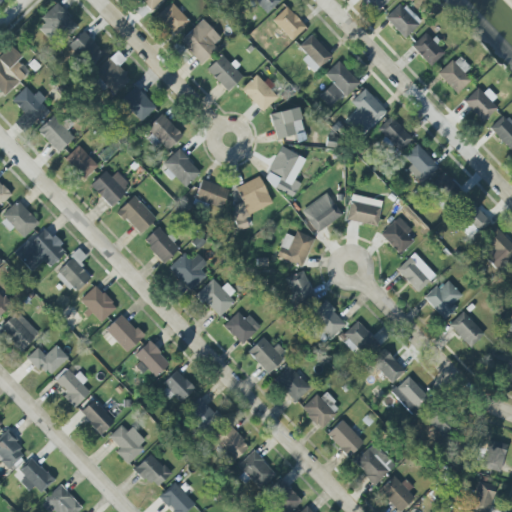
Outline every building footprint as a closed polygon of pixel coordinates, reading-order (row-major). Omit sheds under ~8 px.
[(139,0),(149,10),(159,0),(139,0)] [(252,0),(266,14),(280,1),(278,0),(252,0)] [(388,0),(365,0),(376,11),(388,0)] [(156,16),(174,35),(188,22),(170,2),(156,16)] [(384,18),(403,39),(420,23),(401,3),(384,18)] [(37,28),(51,43),(56,38),(61,43),(77,27),(55,4),(39,18),(43,23),(37,28)] [(271,21),(291,41),(305,27),(285,7),(271,21)] [(219,39),(202,20),(179,41),(200,64),(216,50),(212,45),(219,39)] [(102,53),(82,32),(67,46),(87,68),(102,53)] [(410,46),(429,67),(444,53),(425,32),(410,46)] [(306,55),(301,60),(313,73),(331,57),(310,35),(297,46),(306,55)] [(0,55),(0,91),(5,96),(28,72),(16,60),(20,56),(9,46),(0,55)] [(129,79),(117,67),(125,59),(116,50),(93,72),(114,94),(129,79)] [(234,69),(235,68),(222,54),(206,69),(226,92),(242,77),(234,69)] [(469,68),(458,55),(437,74),(456,94),(470,81),(463,74),(469,68)] [(357,83),(337,61),(323,74),(332,84),(318,97),(329,109),(357,83)] [(240,90),(261,112),(277,97),(255,75),(240,90)] [(480,85),(463,102),(482,122),(496,108),(490,102),(493,99),(480,85)] [(29,129),(48,112),(40,104),(45,100),(37,91),(32,95),(25,87),(11,100),(23,114),(19,118),(29,129)] [(140,122),(154,108),(134,87),(119,101),(140,122)] [(349,102),(364,118),(358,124),(365,131),(385,111),(363,89),(349,102)] [(297,142),(304,140),(297,108),(269,114),(275,139),(295,135),(297,142)] [(167,150),(181,136),(161,114),(146,128),(167,150)] [(36,131),(57,153),(73,137),(52,116),(36,131)] [(511,148),(511,126),(502,116),(489,128),(510,151),(511,148)] [(411,139),(390,117),(376,129),(398,152),(411,139)] [(406,169),(421,184),(438,168),(416,144),(403,157),(411,165),(406,169)] [(63,159),(83,180),(97,166),(77,146),(63,159)] [(304,158),(278,147),(263,183),(293,196),(299,183),(294,181),(304,158)] [(199,172),(177,150),(162,164),(184,187),(199,172)] [(116,172),(110,177),(104,171),(89,185),(108,206),(129,187),(116,172)] [(449,206),(461,190),(440,174),(428,190),(449,206)] [(235,187),(241,202),(229,208),(239,231),(248,227),(243,217),(271,205),(259,177),(235,187)] [(222,206),(226,188),(199,181),(194,200),(222,206)] [(0,204),(10,194),(0,184),(0,204)] [(300,212),(316,233),(341,215),(325,193),(300,212)] [(376,226),(381,201),(351,195),(345,220),(376,226)] [(155,219),(133,196),(116,212),(138,235),(155,219)] [(457,211),(478,233),(489,223),(468,200),(457,211)] [(1,215),(22,238),(38,224),(16,201),(1,215)] [(412,242),(406,234),(410,230),(398,217),(379,234),(398,255),(412,242)] [(142,241),(162,264),(178,250),(157,227),(142,241)] [(495,270),(511,254),(511,246),(495,228),(480,242),(486,249),(480,254),(495,270)] [(30,272),(42,261),(48,267),(65,251),(45,230),(16,257),(30,272)] [(293,237),(285,234),(275,256),(301,267),(313,239),(295,231),(293,237)] [(78,263),(85,257),(79,250),(54,273),(73,293),(91,277),(78,263)] [(205,276),(199,270),(206,264),(197,254),(190,260),(183,253),(168,268),(189,291),(205,276)] [(416,293),(434,276),(413,253),(395,270),(416,293)] [(511,262),(503,272),(511,280),(511,262)] [(296,307),(314,300),(302,271),(284,278),(296,307)] [(237,295),(226,283),(220,288),(212,279),(196,294),(216,316),(237,295)] [(461,296),(447,281),(438,289),(435,286),(422,298),(443,320),(456,308),(452,304),(461,296)] [(89,311),(99,323),(115,308),(94,286),(78,301),(88,312),(89,311)] [(0,314),(9,304),(0,295),(0,314)] [(344,325),(324,301),(308,315),(329,339),(344,325)] [(38,334),(16,311),(0,326),(0,329),(20,351),(38,334)] [(243,319),(237,312),(223,326),(240,345),(259,327),(248,315),(243,319)] [(447,326),(470,347),(483,333),(460,312),(447,326)] [(125,353),(142,337),(121,314),(104,330),(125,353)] [(341,338),(360,356),(375,340),(356,322),(341,338)] [(277,344),(272,349),(261,338),(246,352),(266,373),(286,354),(277,344)] [(169,364),(148,342),(133,355),(154,378),(169,364)] [(27,357),(46,378),(67,358),(55,345),(44,356),(36,348),(27,357)] [(390,384),(403,372),(383,349),(369,361),(390,384)] [(309,387),(287,367),(273,382),(295,402),(309,387)] [(89,393),(81,385),(86,380),(78,372),(73,377),(66,369),(53,381),(66,393),(62,397),(73,408),(89,393)] [(193,390),(176,370),(161,384),(179,403),(193,390)] [(427,397),(407,377),(390,392),(410,413),(427,397)] [(322,390),(301,410),(318,429),(340,409),(322,390)] [(199,397),(184,412),(206,435),(222,421),(199,397)] [(113,422),(93,400),(78,413),(99,435),(113,422)] [(325,436),(347,457),(362,442),(340,420),(325,436)] [(126,432),(120,425),(107,437),(118,449),(115,452),(125,464),(146,444),(131,427),(126,432)] [(248,447),(228,425),(211,440),(231,461),(248,447)] [(25,453),(5,432),(0,436),(0,459),(9,469),(25,453)] [(500,472),(505,444),(486,440),(481,468),(500,472)] [(393,467),(372,444),(353,463),(374,485),(393,467)] [(275,474),(252,451),(236,466),(259,489),(275,474)] [(134,469),(153,489),(169,474),(150,453),(134,469)] [(24,477),(19,482),(28,491),(33,487),(40,493),(52,480),(30,459),(18,472),(24,477)] [(399,511),(416,496),(396,474),(378,490),(398,511),(399,511)] [(282,511),(289,511),(301,500),(278,479),(264,495),(282,511)] [(469,511),(472,511),(488,511),(495,486),(476,481),(469,511)] [(170,511),(185,511),(194,505),(174,483),(158,498),(170,511)] [(51,511),(52,511),(53,511),(76,511),(81,508),(60,485),(39,504),(46,511),(51,511)]
